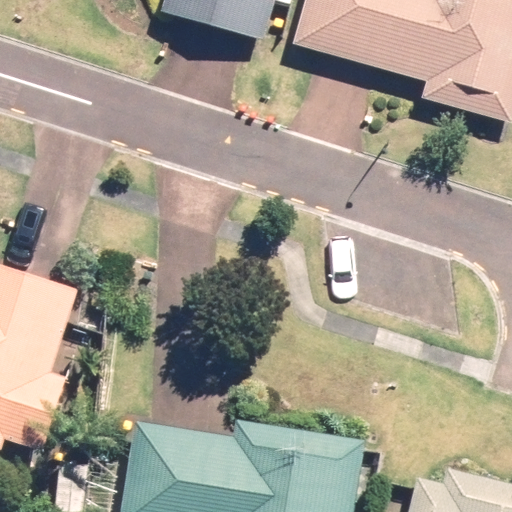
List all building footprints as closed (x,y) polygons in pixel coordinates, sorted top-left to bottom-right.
[(170,0),(166,15),(267,41),(277,0),(170,0)] [(511,0),(308,0),(296,46),(426,81),(421,100),(511,125),(511,0)] [(0,450),(2,452),(5,441),(43,453),(67,380),(53,375),(79,294),(0,268),(0,450)] [(354,511),(366,441),(237,421),(234,439),(137,424),(123,511),(354,511)] [(511,511),(511,484),(449,469),(445,485),(419,479),(410,511),(511,511)]
